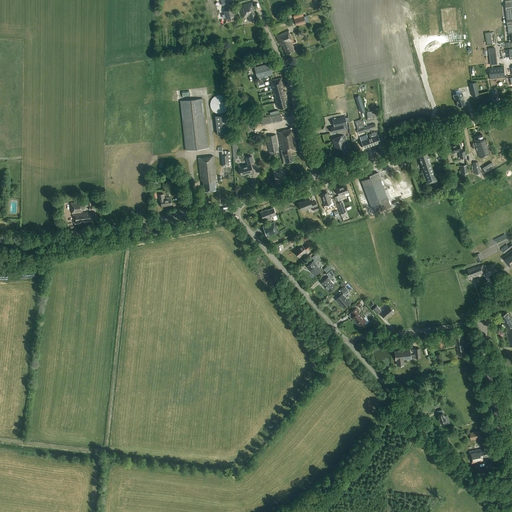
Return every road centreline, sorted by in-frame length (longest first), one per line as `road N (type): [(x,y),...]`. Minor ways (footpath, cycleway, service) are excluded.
road 1 (unclassified): [(225,207),(38,241),(0,239)]
road 2 (unclassified): [(495,511),(348,344)]
road 3 (unclassified): [(315,178),(511,111)]
road 4 (residential): [(315,178),(288,74),(256,0)]
road 5 (unclassified): [(348,344),(235,215)]
road 6 (tertiary): [(511,489),(485,352)]
road 7 (unclassified): [(348,344),(484,322)]
